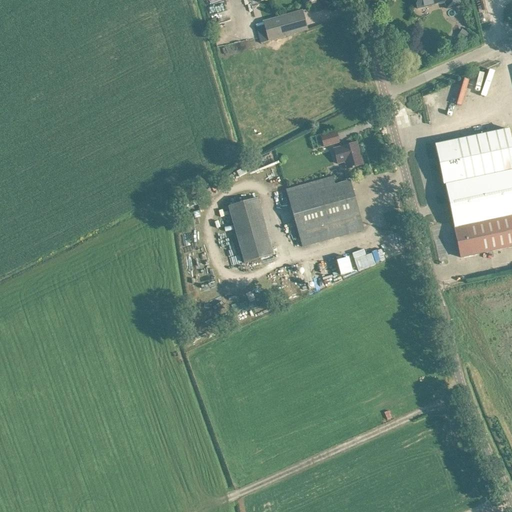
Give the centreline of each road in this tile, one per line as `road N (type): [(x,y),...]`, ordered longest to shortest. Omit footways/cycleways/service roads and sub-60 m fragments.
road 1 (tertiary): [(511,508),(453,381),(382,95)]
road 2 (unclassified): [(382,95),(511,37)]
